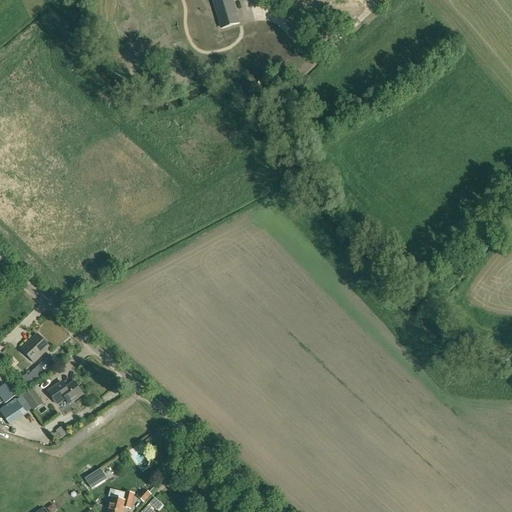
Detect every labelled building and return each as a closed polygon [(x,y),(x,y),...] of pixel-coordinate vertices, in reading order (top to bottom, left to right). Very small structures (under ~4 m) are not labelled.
[(213,0),(222,29),(238,24),(230,0),(213,0)] [(22,350),(34,362),(49,348),(37,335),(22,350)] [(26,375),(20,381),(28,388),(46,373),(57,363),(50,355),(46,358),(39,365),(28,376),(26,375)] [(43,391),(53,385),(51,381),(40,387),(43,391)] [(61,383),(49,392),(58,404),(66,399),(70,404),(83,395),(74,382),(65,388),(61,383)] [(27,401),(34,411),(37,409),(34,404),(40,399),(37,394),(27,401)] [(101,470),(95,473),(85,479),(85,480),(91,489),(107,479),(101,470)] [(139,498),(145,503),(151,496),(146,491),(139,498)] [(131,509),(134,495),(126,493),(124,501),(112,498),(108,511),(122,511),(123,507),(131,509)] [(155,499),(150,504),(153,508),(159,502),(155,499)]
